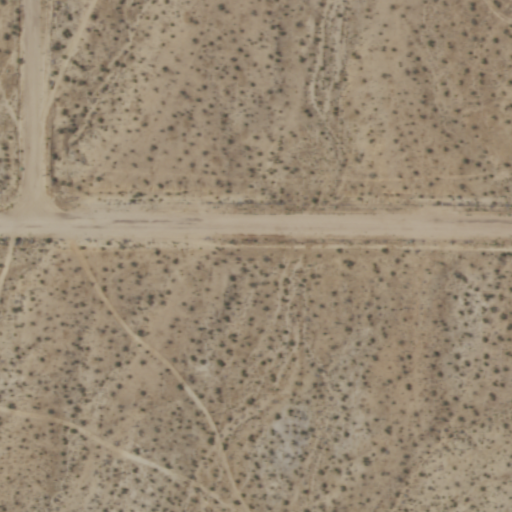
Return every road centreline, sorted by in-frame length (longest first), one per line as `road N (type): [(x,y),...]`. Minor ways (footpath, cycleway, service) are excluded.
road 1 (track): [(511,226),(0,225)]
road 2 (track): [(26,225),(33,0)]
